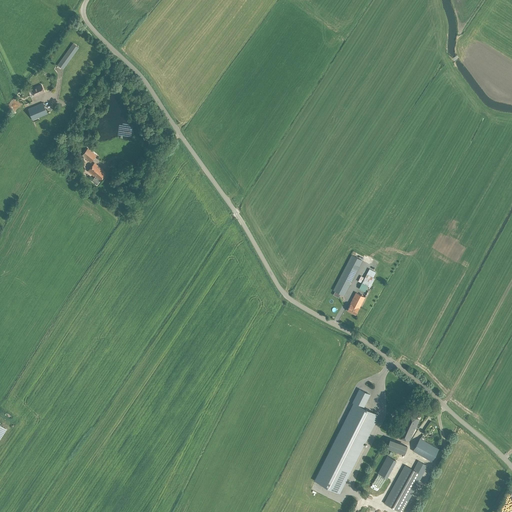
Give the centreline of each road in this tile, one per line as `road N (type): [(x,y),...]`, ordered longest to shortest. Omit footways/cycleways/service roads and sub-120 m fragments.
road 1 (unclassified): [(511,466),(411,376),(284,294),(145,82),(89,25),(86,0)]
road 2 (track): [(511,281),(443,404)]
